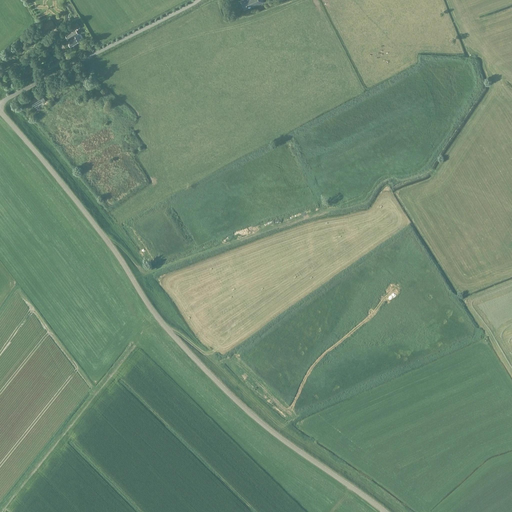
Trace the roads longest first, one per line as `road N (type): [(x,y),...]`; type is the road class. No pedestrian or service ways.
road 1 (tertiary): [(383,511),(259,422),(175,339),(0,111)]
road 2 (track): [(473,56),(482,91),(421,175),(386,179),(358,206),(304,217),(147,274),(109,244)]
road 3 (unclassified): [(0,104),(198,0)]
